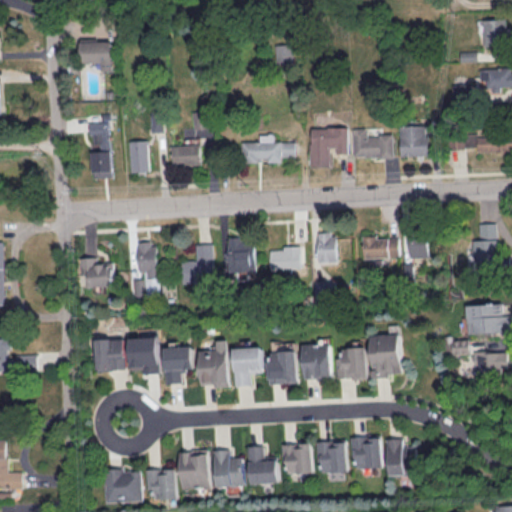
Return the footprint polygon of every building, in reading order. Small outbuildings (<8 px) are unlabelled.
[(485,46),(507,45),(505,17),(483,18),(485,46)] [(101,61),(102,70),(113,70),(112,38),(80,39),(81,62),(101,61)] [(292,62),(293,43),(276,42),(275,62),(292,62)] [(480,79),(486,79),(486,89),(501,88),(501,85),(511,84),(511,67),(480,69),(480,79)] [(208,127),(208,110),(193,110),(193,127),(208,127)] [(152,131),(163,130),(162,113),(151,114),(152,131)] [(92,150),(93,176),(112,175),(110,120),(91,121),(92,142),(100,142),(101,149),(92,150)] [(401,155),(429,154),(428,122),(400,123),(401,155)] [(348,152),(349,126),(311,125),(310,164),(332,165),(332,152),(348,152)] [(395,155),(394,133),(368,134),(368,126),(353,127),(354,156),(395,155)] [(450,148),(466,148),(466,145),(477,145),(478,151),(511,150),(511,130),(449,131),(450,148)] [(295,140),(274,140),(274,133),(260,133),(260,140),(242,140),(242,160),(269,159),(269,161),(282,161),(282,154),(296,154),(295,140)] [(131,171),(149,170),(148,138),(130,139),(131,171)] [(172,164),(201,163),(200,143),(172,144),(172,164)] [(475,266),(498,266),(496,221),(480,222),(480,238),(474,239),(475,266)] [(403,231),(404,241),(411,241),(411,256),(430,255),(429,230),(403,231)] [(338,231),(319,232),(321,261),(339,260),(338,231)] [(400,235),(365,236),(365,256),(400,255),(400,235)] [(255,240),(228,241),(229,270),(256,269),(255,240)] [(137,241),(138,270),(157,269),(156,241),(137,241)] [(182,259),(182,282),(214,281),(213,242),(196,242),(196,259),(182,259)] [(302,244),(284,245),(284,248),(271,249),(272,268),(303,267),(302,244)] [(83,285),(114,284),(113,260),(98,261),(98,256),(82,256),(83,285)] [(337,279),(317,280),(317,294),(338,293),(337,279)] [(469,332),(511,330),(511,312),(505,313),(505,302),(469,303),(469,332)] [(374,333),(375,374),(405,373),(403,332),(374,333)] [(162,369),(161,335),(131,336),(132,370),(162,369)] [(0,371),(37,371),(36,353),(9,354),(8,336),(0,336),(0,371)] [(99,369),(126,368),(125,337),(98,338),(99,369)] [(201,349),(203,385),(232,384),(230,338),(219,338),(219,348),(201,349)] [(455,353),(472,352),(472,338),(454,338),(455,353)] [(475,366),(510,367),(510,340),(493,340),(492,349),(475,349),(475,366)] [(335,378),(334,342),(305,344),(307,379),(335,378)] [(168,382),(184,381),(184,369),(196,368),(196,345),(167,346),(168,382)] [(237,384),(254,384),(254,371),(266,371),(265,345),(236,346),(237,384)] [(370,345),(346,346),(346,355),(339,355),(340,377),(371,376),(370,345)] [(271,377),(280,377),(280,381),(302,380),(301,349),(274,350),(274,360),(271,360),(271,377)] [(354,435),(355,466),(383,465),(383,434),(354,435)] [(389,474),(418,473),(417,445),(404,445),(404,436),(387,437),(389,474)] [(0,486),(24,486),(24,470),(9,470),(8,438),(0,438),(0,486)] [(348,438),(319,439),(320,471),(349,470),(348,438)] [(314,471),(313,441),(298,441),(285,442),(287,472),(314,471)] [(280,481),(279,455),(266,455),(266,444),(250,444),(251,482),(280,481)] [(211,486),(210,448),(181,449),(182,486),(211,486)] [(216,485),(245,484),(244,455),(231,456),(231,448),(216,448),(216,485)] [(143,499),(142,467),(105,468),(106,501),(143,499)] [(178,496),(177,467),(147,467),(148,489),(154,489),(154,497),(178,496)] [(511,511),(511,503),(502,504),(502,511),(511,511)]
